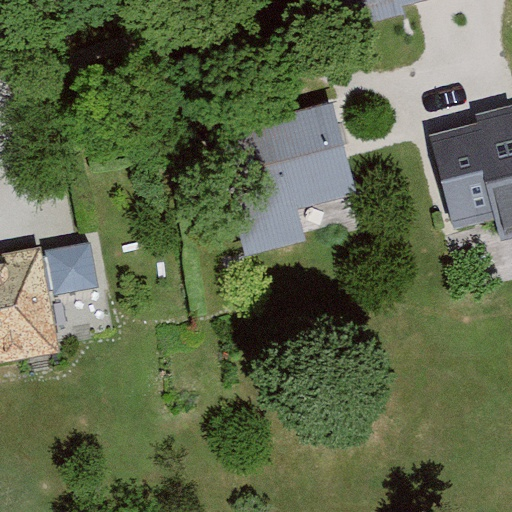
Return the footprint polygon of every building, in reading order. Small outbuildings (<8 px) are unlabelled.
[(404,4),(421,0),(333,0),(341,30),(406,14),(404,4)] [(298,210),(358,194),(334,102),(274,117),(270,98),(210,114),(247,256),(306,241),(298,210)] [(511,118),(431,139),(454,227),(494,216),(500,242),(511,238),(511,118)] [(92,242),(46,250),(54,295),(100,287),(92,242)] [(0,257),(0,362),(61,351),(41,250),(0,257)]
